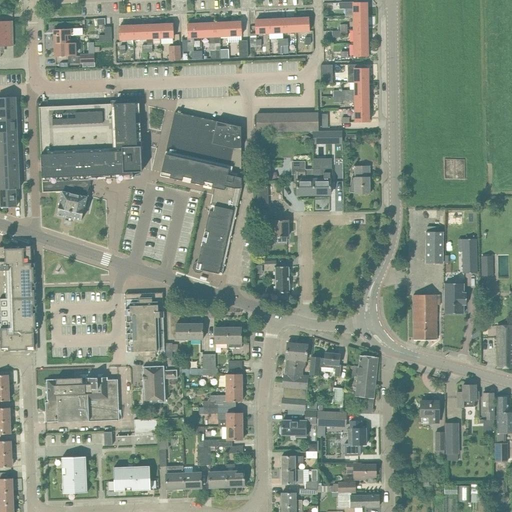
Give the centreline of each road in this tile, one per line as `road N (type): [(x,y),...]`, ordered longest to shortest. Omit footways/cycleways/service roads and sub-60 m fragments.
road 1 (tertiary): [(369,327),(369,296),(394,230),(392,0)]
road 2 (unclassified): [(37,0),(36,234)]
road 3 (unclassified): [(227,297),(251,191),(249,103)]
road 4 (residential): [(274,314),(262,408),(263,502)]
road 5 (residential): [(391,350),(390,511)]
road 6 (residential): [(307,323),(306,225),(359,219)]
road 7 (residential): [(32,511),(23,362)]
road 8 (tertiary): [(511,383),(391,350)]
road 9 (residential): [(70,511),(191,510)]
